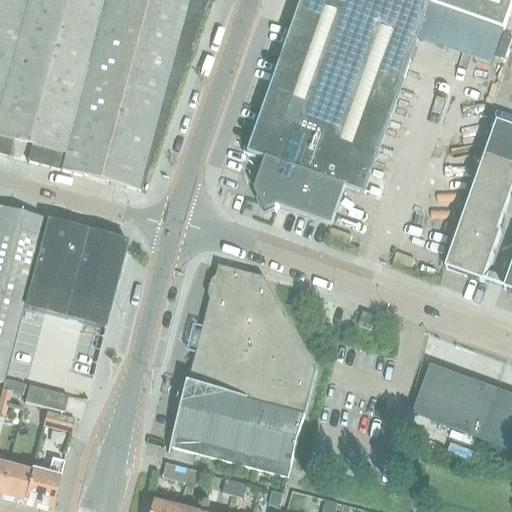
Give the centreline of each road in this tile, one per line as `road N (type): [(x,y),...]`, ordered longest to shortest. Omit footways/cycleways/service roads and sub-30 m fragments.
road 1 (residential): [(511,340),(172,224)]
road 2 (residential): [(98,511),(172,224)]
road 3 (residential): [(172,224),(248,0)]
road 4 (residential): [(172,224),(0,178)]
